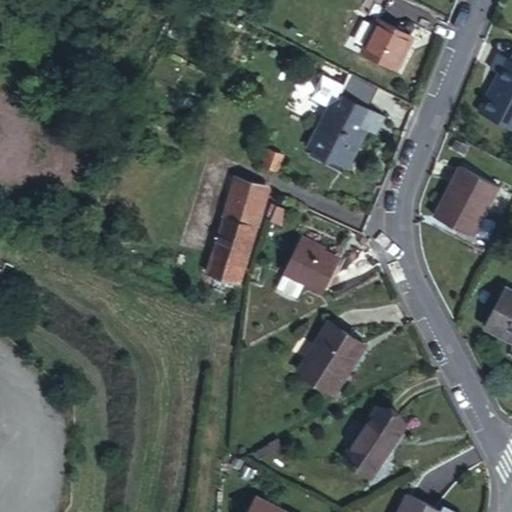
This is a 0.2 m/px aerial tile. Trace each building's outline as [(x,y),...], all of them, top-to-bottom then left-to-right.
[(389,7),(375,0),(370,0),(358,24),(376,33),(389,7)] [(377,33),(361,65),(395,82),(411,50),(377,33)] [(511,76),(505,74),(492,67),(485,82),(493,86),(496,89),(484,111),(481,110),(474,124),(511,143),(511,76)] [(496,89),(493,86),(481,110),(484,111),(496,89)] [(348,182),(354,168),(352,167),(363,144),(366,145),(367,146),(375,130),(337,111),(340,102),(321,93),(309,115),(326,123),(306,161),(348,182)] [(381,134),(375,130),(367,146),(374,149),(381,134)] [(352,167),(354,168),(366,145),(363,144),(352,167)] [(272,152),(266,164),(278,171),(284,158),(272,152)] [(459,178),(434,230),(472,249),(498,198),(459,178)] [(209,274),(242,287),(271,194),(254,189),(237,184),(209,274)] [(298,248),(279,282),(270,297),(289,308),(297,293),(314,303),(331,275),(315,265),(318,261),(298,248)] [(511,302),(497,295),(477,335),(511,352),(511,302)] [(326,336),(297,385),(333,406),(362,357),(326,336)] [(377,422),(343,474),(371,494),(406,442),(377,422)] [(422,511),(403,503),(398,511),(422,511)]
